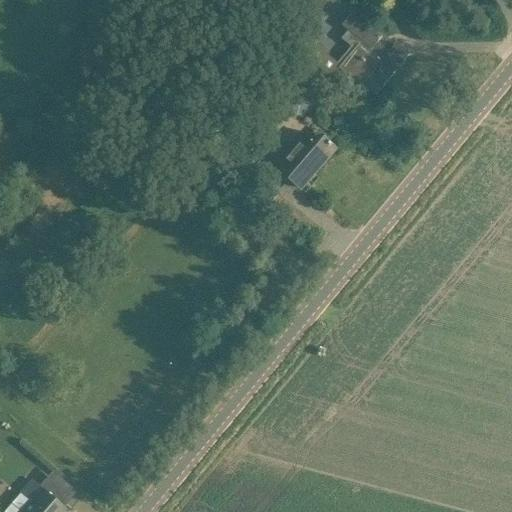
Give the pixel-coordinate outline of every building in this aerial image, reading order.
[(338,69),(346,75),(361,88),(363,85),(376,96),(403,64),(403,63),(410,55),(397,44),(390,52),(378,42),(382,37),(367,24),(351,12),(341,25),(349,31),(346,36),(357,44),(338,69)] [(291,80),(281,65),(273,71),(283,86),(291,80)] [(190,128),(205,139),(228,108),(213,97),(190,128)] [(241,164),(258,140),(242,128),(235,137),(224,128),(204,154),(221,167),(230,155),(241,164)] [(275,169),(283,175),(298,188),(307,177),(308,178),(313,174),(314,175),(336,149),(322,137),(313,146),(303,137),(275,169)] [(3,511),(68,511),(55,500),(33,480),(3,511)]
